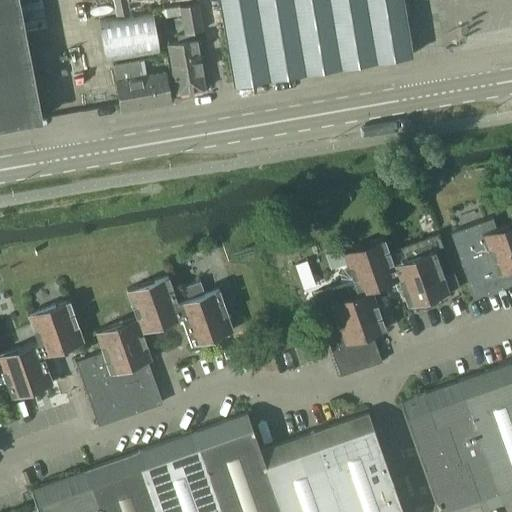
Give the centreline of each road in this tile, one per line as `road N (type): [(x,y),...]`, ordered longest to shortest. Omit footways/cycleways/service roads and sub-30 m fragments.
road 1 (unclassified): [(0,461),(240,385),(375,380)]
road 2 (primary): [(72,158),(445,93)]
road 3 (unclassified): [(69,130),(441,64)]
road 4 (unclassified): [(375,380),(511,331)]
road 5 (unclassified): [(422,511),(375,380)]
